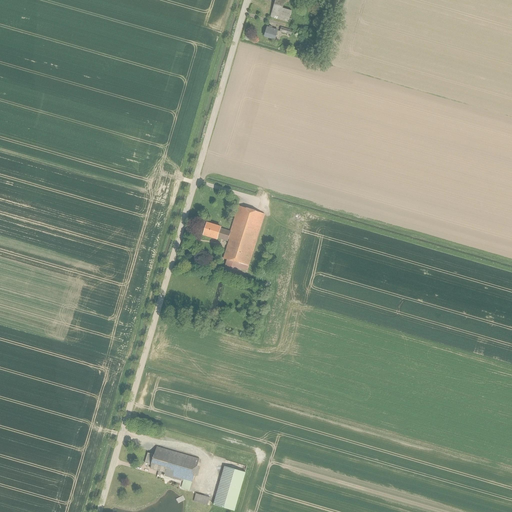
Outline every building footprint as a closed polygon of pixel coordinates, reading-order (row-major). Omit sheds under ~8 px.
[(276,0),(271,16),(289,22),(293,11),(283,8),(285,0),(276,0)] [(294,30),(283,26),(281,32),(293,35),(294,30)] [(280,31),(268,27),(266,37),(277,41),(280,31)] [(266,214),(240,206),(233,232),(230,242),(225,258),(228,259),(249,265),(251,266),(266,214)] [(223,227),(209,222),(205,235),(220,239),(223,229),(223,227)] [(233,232),(223,229),(220,239),(230,242),(233,232)] [(227,263),(248,269),(249,265),(228,259),(227,263)] [(199,458),(157,446),(154,454),(151,464),(151,467),(166,472),(165,473),(185,479),(192,481),(199,458)] [(154,454),(148,452),(146,462),(151,464),(154,454)] [(246,472),(225,466),(214,504),(235,510),(246,472)] [(185,479),(182,487),(190,490),(192,481),(185,479)] [(189,491),(188,497),(195,499),(197,493),(189,491)] [(210,497),(197,493),(195,499),(194,500),(208,504),(210,497)]
